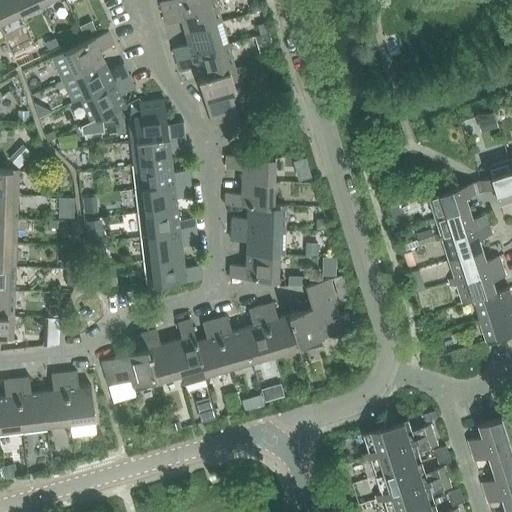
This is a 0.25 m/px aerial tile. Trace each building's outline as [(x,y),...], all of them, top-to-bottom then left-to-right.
[(0,0),(0,21),(19,13),(13,0),(0,0)] [(39,0),(13,0),(19,13),(41,3),(39,0)] [(165,0),(160,2),(163,13),(208,0),(165,0)] [(222,21),(215,0),(208,0),(163,13),(166,25),(182,20),(185,32),(222,21)] [(256,0),(254,1),(251,6),(253,11),(262,9),(258,0),(256,0)] [(92,21),(80,26),(84,35),(96,30),(92,21)] [(228,44),(228,43),(222,21),(185,32),(188,44),(173,48),(176,59),(228,44)] [(266,22),(257,25),(260,34),(268,31),(266,22)] [(67,29),(57,34),(62,45),(70,41),(73,40),(67,29)] [(52,57),(62,80),(104,60),(100,51),(114,44),(108,31),(52,57)] [(269,32),(256,36),(261,51),(269,49),(274,48),(269,32)] [(56,38),(45,43),(48,50),(59,45),(56,38)] [(198,78),(229,69),(235,67),(228,44),(176,59),(179,71),(195,66),(198,78)] [(22,53),(15,56),(19,66),(24,63),(29,61),(22,53)] [(80,98),(114,82),(129,75),(123,64),(109,70),(104,60),(62,80),(73,102),(80,98)] [(232,94),(242,92),(235,67),(229,69),(198,78),(212,124),(238,117),(232,94)] [(129,75),(114,82),(80,98),(91,121),(125,105),(120,94),(134,87),(129,75)] [(131,141),(185,135),(183,122),(167,124),(164,99),(139,102),(141,115),(128,116),(131,141)] [(52,111),(34,102),(39,117),(52,111)] [(16,111),(16,121),(26,121),(26,111),(16,111)] [(83,125),(84,132),(103,129),(101,116),(83,125)] [(53,132),(47,135),(49,140),(56,137),(53,132)] [(170,150),(186,148),(185,135),(131,141),(134,165),(172,160),(170,150)] [(71,136),(59,137),(60,148),(72,146),(71,136)] [(22,144),(9,158),(19,168),(32,154),(22,144)] [(41,150),(24,168),(33,177),(50,159),(41,150)] [(275,157),(227,155),(226,168),(242,169),(242,181),(274,182),(275,157)] [(511,169),(509,159),(491,165),(489,160),(486,161),(491,177),(480,180),(484,191),(494,187),(499,203),(511,198),(511,169)] [(137,189),(190,182),(189,169),(173,171),(172,160),(134,165),(137,189)] [(0,194),(18,195),(19,170),(0,169),(0,194)] [(475,181),(478,192),(481,192),(484,191),(480,180),(477,181),(475,181)] [(225,204),(232,205),(248,205),(279,206),(279,205),(273,205),(274,182),(242,181),(241,193),(225,192),(225,204)] [(424,202),(430,200),(435,218),(468,207),(465,197),(478,192),(475,181),(471,183),(423,198),(424,202)] [(137,189),(139,213),(177,208),(176,197),(192,195),(190,182),(137,189)] [(0,218),(17,219),(18,195),(0,194),(0,218)] [(82,197),(85,213),(97,211),(95,195),(82,197)] [(59,197),(58,217),(74,218),(75,198),(59,197)] [(287,230),(288,205),(279,205),(279,206),(248,205),(248,217),(232,216),(231,228),(279,230),(287,230)] [(397,229),(407,226),(400,205),(391,208),(397,229)] [(472,218),(468,207),(435,218),(441,236),(435,237),(436,241),(488,224),(485,214),(472,218)] [(142,237),(196,230),(194,217),(178,219),(177,208),(139,213),(142,237)] [(0,218),(0,242),(16,243),(17,219),(0,218)] [(320,219),(316,223),(317,229),(327,229),(326,219),(320,219)] [(95,220),(84,222),(86,242),(87,242),(97,241),(95,220)] [(78,222),(71,223),(73,241),(80,240),(78,222)] [(449,260),(482,249),(478,239),(491,234),(488,224),(436,241),(438,244),(443,242),(449,260)] [(279,230),(231,228),(231,240),(247,241),(246,253),(278,254),(279,230)] [(142,237),(145,260),(183,256),(182,245),(197,243),(196,230),(142,237)] [(431,230),(416,235),(418,240),(420,245),(433,241),(435,240),(431,230)] [(418,240),(404,245),(406,250),(420,245),(418,240)] [(0,266),(15,267),(16,243),(0,242),(0,266)] [(306,244),(306,254),(318,254),(319,244),(306,244)] [(450,283),(502,266),(498,256),(485,260),(482,249),(449,260),(454,277),(449,279),(450,283)] [(81,267),(81,252),(63,252),(63,267),(81,267)] [(230,277),(278,279),(278,254),(246,253),(246,265),(230,264),(230,277)] [(145,260),(148,285),(202,279),(200,265),(184,266),(183,256),(145,260)] [(15,267),(0,266),(0,290),(15,291),(15,267)] [(116,266),(102,267),(107,287),(118,285),(116,266)] [(495,291),(492,280),(505,276),(502,266),(450,283),(451,286),(457,284),(462,302),(467,301),(467,300),(495,291)] [(419,269),(411,272),(416,287),(423,284),(419,269)] [(68,270),(67,284),(76,284),(83,271),(68,270)] [(342,275),(333,278),(340,299),(348,297),(342,275)] [(302,276),(289,276),(289,285),(302,285),(302,276)] [(311,308),(288,314),(299,351),(323,344),(317,323),(339,317),(329,279),(305,286),(311,308)] [(479,319),(511,308),(511,296),(509,286),(495,291),(467,300),(467,301),(468,304),(473,302),(479,319)] [(15,291),(0,290),(0,314),(14,314),(15,291)] [(261,306),(276,358),(299,351),(288,314),(278,317),(273,302),(261,306)] [(49,306),(49,315),(58,315),(59,306),(49,306)] [(276,358),(261,306),(248,309),(253,325),(242,328),(253,364),(276,358)] [(479,319),(473,321),(475,325),(480,323),(486,341),(511,332),(511,308),(479,319)] [(0,314),(0,339),(13,340),(14,314),(0,314)] [(253,364),(242,328),(232,331),(227,315),(215,319),(230,371),(253,364)] [(48,317),(47,324),(60,325),(60,317),(59,317),(48,317)] [(171,341),(182,377),(184,384),(207,378),(196,341),(197,341),(190,319),(177,322),(182,338),(171,341)] [(196,341),(207,378),(230,371),(215,319),(202,322),(207,338),(197,341),(196,341)] [(182,377),(171,341),(161,344),(156,328),(144,332),(159,384),(182,377)] [(144,332),(131,336),(136,351),(102,361),(108,385),(131,379),(134,391),(159,384),(144,332)] [(79,386),(77,371),(64,372),(70,426),(95,423),(91,385),(79,386)] [(47,429),(70,426),(64,372),(51,374),(53,390),(42,391),(47,429)] [(23,432),(47,429),(42,391),(31,392),(29,376),(16,378),(23,432)] [(16,378),(3,380),(5,395),(0,396),(0,434),(23,432),(16,378)] [(274,392),(262,395),(264,404),(276,400),(274,392)] [(210,398),(197,402),(202,420),(215,416),(210,398)] [(435,410),(423,413),(425,420),(437,417),(435,410)] [(468,440),(472,450),(511,437),(511,416),(511,414),(478,425),(482,436),(468,440)] [(184,415),(171,419),(174,427),(186,424),(184,415)] [(437,445),(433,434),(430,424),(411,430),(408,419),(362,434),(368,452),(362,453),(365,460),(370,458),(376,476),(421,461),(418,451),(437,445)] [(139,425),(128,428),(131,437),(142,434),(139,425)] [(511,437),(472,450),(475,461),(488,456),(492,467),(511,460),(511,437)] [(437,456),(448,452),(446,445),(434,448),(437,456)] [(448,452),(437,456),(439,463),(451,459),(448,452)] [(482,482),(485,492),(511,483),(511,460),(492,467),(495,478),(482,482)] [(450,486),(447,476),(443,466),(425,472),(421,461),(376,476),(381,494),(376,495),(378,502),(383,500),(387,511),(407,511),(435,503),(431,492),(450,486)] [(15,464),(3,466),(6,479),(17,477),(15,464)] [(511,483),(485,492),(488,502),(502,498),(505,509),(511,506),(511,483)] [(450,498),(461,494),(459,487),(448,490),(450,498)] [(461,494),(450,498),(452,505),(464,501),(461,494)] [(458,511),(457,508),(443,511),(437,511),(435,503),(407,511),(458,511)]
